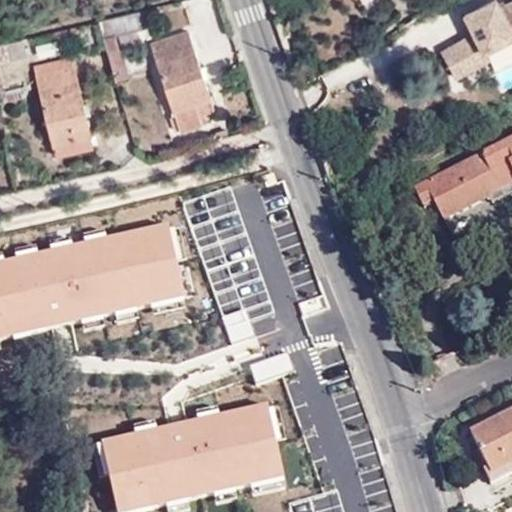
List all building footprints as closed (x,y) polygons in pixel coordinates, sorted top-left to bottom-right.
[(511,0),(492,0),(462,13),(471,33),(439,46),(452,77),(494,60),(496,67),(511,60),(511,0)] [(157,21),(154,7),(142,10),(147,23),(157,21)] [(101,20),(117,79),(128,76),(130,71),(124,49),(120,50),(116,34),(147,26),(147,23),(142,10),(101,20)] [(175,117),(179,129),(179,132),(203,125),(201,116),(216,111),(192,34),(154,45),(175,117)] [(0,44),(0,62),(28,56),(24,39),(10,42),(0,44)] [(96,149),(74,56),(35,66),(57,157),(96,149)] [(173,130),(179,129),(175,117),(170,118),(173,130)] [(445,220),(487,198),(486,196),(511,183),(511,141),(417,190),(426,206),(436,201),(445,220)] [(511,183),(486,196),(487,198),(490,205),(511,194),(511,183)] [(167,223),(0,259),(0,338),(61,326),(184,299),(167,223)] [(192,303),(213,351),(265,328),(250,292),(268,284),(258,260),(217,278),(223,290),(192,303)] [(166,383),(189,378),(185,362),(162,367),(166,383)] [(177,423),(98,441),(114,511),(144,511),(285,479),(267,402),(177,423)] [(511,412),(472,433),(480,450),(474,454),(485,472),(491,468),(500,482),(511,475),(511,412)]
